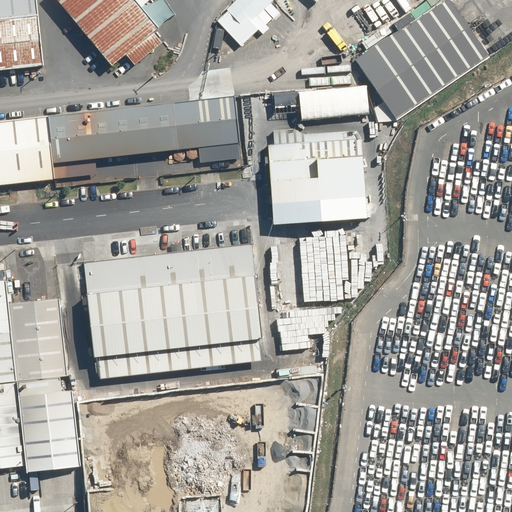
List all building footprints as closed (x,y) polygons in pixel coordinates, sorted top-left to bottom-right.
[(37,0),(0,0),(0,71),(45,66),(37,0)] [(58,0),(114,67),(127,56),(136,67),(164,44),(155,33),(160,29),(136,0),(58,0)] [(229,11),(217,21),(241,46),(259,29),(263,34),(270,28),(266,24),(273,18),(274,19),(280,13),(271,3),(274,0),(237,0),(227,9),(229,11)] [(375,0),(397,31),(355,60),(398,120),(490,56),(469,26),(506,0),(375,0)] [(495,16),(477,27),(494,52),(511,41),(495,16)] [(368,87),(334,89),(336,112),(369,110),(368,87)] [(235,96),(0,120),(0,184),(54,179),(52,163),(199,148),(201,162),(240,158),(239,144),(240,143),(235,96)] [(275,145),(269,145),(281,305),(345,301),(344,280),(351,279),(346,219),(367,217),(361,139),(357,131),(304,134),(294,129),(274,130),(275,145)] [(262,338),(252,245),(85,263),(89,295),(59,299),(65,359),(94,356),(98,379),(262,361),(260,338),(262,338)] [(0,382),(17,381),(7,280),(0,281),(0,382)] [(58,299),(11,304),(19,380),(66,375),(58,299)] [(61,378),(19,383),(29,472),(79,466),(70,391),(62,392),(61,378)] [(0,468),(25,465),(16,383),(0,384),(0,468)]
